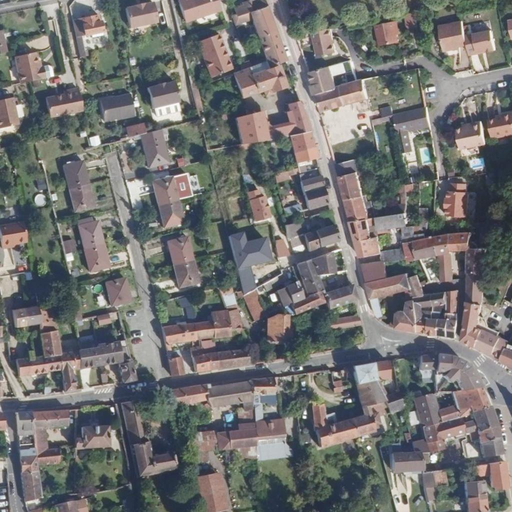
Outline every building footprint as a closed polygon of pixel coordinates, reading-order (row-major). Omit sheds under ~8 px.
[(220,9),(217,0),(177,0),(178,0),(185,21),(220,9)] [(266,7),(263,0),(254,0),(255,0),(254,0),(246,0),(242,1),(243,4),(234,7),(237,16),(266,7)] [(125,8),(129,28),(156,22),(152,2),(139,4),(140,5),(136,6),(136,5),(133,6),(133,7),(125,8)] [(236,13),(232,14),(235,23),(251,17),(258,36),(275,31),(266,7),(237,16),(236,13)] [(412,10),(402,12),(405,26),(415,24),(412,10)] [(97,14),(73,19),(81,55),(97,52),(96,48),(90,49),(87,32),(101,29),(97,14)] [(395,41),(394,33),(393,28),(396,27),(394,19),(372,23),(376,44),(395,41)] [(464,34),(461,19),(436,24),(441,50),(454,48),(453,46),(466,44),(464,34)] [(330,27),(313,30),(317,54),(335,51),(330,27)] [(466,44),(468,55),(476,53),(476,51),(483,50),(484,52),(494,50),(490,30),(464,34),(466,44)] [(269,66),(277,63),(285,60),(275,31),(258,36),(267,60),(269,66)] [(219,33),(198,40),(210,75),(231,68),(219,33)] [(19,82),(52,73),(50,64),(47,63),(42,64),(37,65),(35,57),(34,50),(13,55),(14,60),(19,82)] [(351,59),(344,61),(351,83),(357,81),(351,59)] [(267,60),(232,72),(242,96),(245,95),(264,89),(266,95),(272,94),(271,90),(285,85),(277,63),(269,66),(267,60)] [(344,61),(310,71),(316,93),(336,87),(333,74),(347,70),(344,61)] [(336,87),(316,93),(321,110),(368,98),(364,79),(357,81),(351,83),(336,87)] [(159,84),(148,87),(153,107),(180,102),(175,81),(165,83),(165,85),(159,86),(159,84)] [(81,110),(77,88),(63,91),(64,95),(62,95),(65,109),(49,114),(49,116),(81,110)] [(65,109),(62,95),(46,98),(49,114),(65,109)] [(130,95),(100,101),(104,120),(134,114),(130,95)] [(13,97),(0,99),(0,127),(0,128),(20,124),(13,97)] [(368,98),(344,104),(348,124),(372,118),(368,98)] [(301,110),(299,100),(287,103),(290,120),(262,127),(260,110),(236,116),(242,142),(288,134),(309,131),(310,130),(302,109),(301,110)] [(428,118),(426,106),(414,109),(415,113),(399,116),(400,124),(428,118)] [(503,117),(497,119),(488,120),(492,138),(511,134),(511,112),(502,114),(503,117)] [(486,142),(482,121),(468,124),(468,126),(463,127),(456,129),(460,148),(486,142)] [(143,123),(126,127),(128,135),(145,131),(143,123)] [(401,129),(398,129),(403,151),(408,150),(402,124),(400,124),(401,129)] [(159,129),(147,132),(140,134),(148,166),(168,161),(159,129)] [(313,145),(309,131),(288,134),(295,161),(317,157),(314,145),(313,145)] [(90,147),(99,144),(97,135),(88,137),(90,147)] [(82,159),(63,164),(74,209),(93,205),(82,159)] [(346,171),(356,170),(354,160),(344,162),(346,171)] [(290,177),(288,169),(275,173),(277,180),(290,177)] [(357,174),(339,178),(345,198),(362,195),(357,174)] [(171,176),(152,181),(163,226),(183,221),(171,176)] [(323,186),(321,176),(300,180),(303,191),(323,186)] [(128,189),(141,185),(139,177),(126,181),(128,189)] [(328,204),(323,186),(303,191),(307,208),(328,204)] [(468,191),(448,189),(447,197),(446,197),(446,206),(447,206),(447,214),(467,216),(468,191)] [(362,195),(345,198),(350,220),(368,217),(366,211),(362,195)] [(265,198),(250,202),(253,214),(268,210),(265,198)] [(300,203),(283,207),(285,213),(302,209),(300,203)] [(389,207),(366,211),(368,217),(375,216),(387,214),(390,214),(389,207)] [(406,211),(390,214),(392,224),(407,222),(406,211)] [(387,214),(375,216),(376,223),(377,222),(378,226),(389,225),(387,214)] [(92,220),(91,216),(76,219),(89,270),(109,266),(97,219),(94,220),(92,220)] [(368,217),(350,220),(360,256),(381,252),(377,235),(371,236),(369,224),(368,217)] [(25,238),(22,219),(0,222),(0,235),(2,245),(11,244),(11,240),(19,239),(25,238)] [(293,222),(283,226),(287,239),(298,235),(293,222)] [(301,233),(306,250),(337,240),(333,223),(301,233)] [(242,231),(226,235),(240,290),(242,297),(255,288),(250,267),(272,262),(266,235),(244,240),(242,231)] [(450,232),(433,236),(438,255),(451,253),(450,249),(450,232)] [(458,232),(450,232),(450,249),(458,249),(458,232)] [(471,232),(458,232),(458,249),(468,249),(468,246),(471,246),(471,232)] [(187,236),(167,240),(179,285),(198,281),(187,236)] [(438,255),(433,236),(414,240),(416,258),(421,258),(438,255)] [(284,238),(274,240),(277,257),(287,256),(284,238)] [(72,239),(62,241),(64,253),(74,251),(72,239)] [(416,258),(414,240),(403,243),(404,249),(406,257),(407,260),(416,258)] [(484,273),(487,247),(471,246),(468,246),(468,249),(467,272),(484,273)] [(387,251),(389,261),(406,257),(404,249),(397,250),(397,249),(387,251)] [(331,250),(311,257),(316,274),(317,274),(334,272),(331,250)] [(451,253),(438,255),(439,267),(451,266),(451,253)] [(311,257),(296,262),(301,278),(307,295),(323,290),(317,274),(316,274),(311,257)] [(431,281),(421,258),(417,258),(426,282),(431,281)] [(385,261),(362,263),(367,282),(387,277),(385,261)] [(296,262),(290,264),(297,280),(301,278),(296,262)] [(451,266),(439,267),(440,281),(452,280),(451,266)] [(387,277),(367,282),(372,298),(407,290),(412,289),(408,276),(407,272),(387,277)] [(483,287),(484,273),(467,272),(466,310),(462,339),(492,353),(500,337),(498,336),(500,332),(489,327),(487,320),(479,317),(483,287)] [(332,274),(332,283),(344,283),(344,274),(332,274)] [(412,289),(407,290),(408,300),(417,299),(417,296),(424,295),(417,274),(408,276),(412,289)] [(124,276),(104,281),(110,304),(129,299),(124,276)] [(304,297),(297,280),(284,285),(285,286),(291,303),(304,297)] [(351,283),(338,288),(343,305),(354,301),(357,300),(351,283)] [(236,303),(230,284),(218,288),(224,306),(236,303)] [(291,303),(285,286),(277,289),(284,307),(290,304),(291,303)] [(267,314),(255,288),(242,297),(254,320),(267,314)] [(338,288),(324,293),(323,293),(325,301),(328,309),(343,305),(338,288)] [(458,289),(446,291),(446,304),(446,313),(458,312),(458,289)] [(308,296),(304,297),(291,303),(290,304),(292,309),(294,313),(325,301),(323,293),(324,293),(323,290),(307,295),(308,296)] [(446,291),(432,293),(433,305),(446,304),(446,291)] [(417,296),(417,299),(417,305),(433,305),(432,293),(417,296)] [(376,318),(384,316),(379,298),(371,300),(376,318)] [(397,312),(396,326),(418,330),(418,318),(418,310),(417,305),(417,299),(408,300),(407,310),(401,309),(397,312)] [(194,320),(190,300),(184,301),(188,321),(194,320)] [(49,303),(36,305),(39,323),(40,331),(53,330),(52,324),(49,303)] [(234,304),(225,306),(226,310),(228,328),(242,326),(234,304)] [(39,323),(36,305),(13,308),(15,325),(39,323)] [(117,310),(112,311),(115,326),(121,325),(117,310)] [(211,318),(194,320),(191,321),(195,338),(229,332),(228,328),(226,310),(210,312),(211,318)] [(418,318),(418,330),(427,332),(429,319),(433,319),(433,315),(433,310),(423,310),(418,310),(418,318)] [(107,312),(97,314),(99,322),(110,320),(107,312)] [(335,328),(360,324),(357,314),(322,319),(335,328)] [(429,319),(427,332),(437,334),(438,316),(433,315),(433,319),(429,319)] [(88,316),(75,319),(81,349),(94,346),(88,316)] [(285,329),(286,316),(276,316),(267,318),(267,341),(288,341),(288,329),(285,329)] [(438,316),(437,334),(455,336),(458,318),(449,319),(449,317),(438,316)] [(191,321),(161,326),(165,343),(195,338),(191,321)] [(58,353),(55,329),(53,330),(40,331),(38,332),(41,354),(34,355),(33,348),(27,349),(28,355),(31,373),(47,371),(46,370),(60,368),(58,353)] [(94,334),(96,343),(111,341),(109,331),(94,334)] [(509,341),(500,337),(492,353),(501,357),(506,347),(509,341)] [(203,353),(215,352),(213,339),(200,341),(201,345),(203,353)] [(81,349),(62,353),(58,353),(60,368),(63,391),(74,389),(71,368),(118,360),(122,382),(135,380),(126,345),(118,346),(117,340),(111,341),(96,343),(96,345),(94,346),(81,349)] [(195,371),(248,363),(246,347),(215,352),(203,353),(201,345),(189,347),(191,356),(192,356),(195,371)] [(511,349),(506,347),(501,357),(500,360),(511,364),(511,349)] [(434,354),(419,355),(418,370),(433,369),(434,354)] [(450,356),(434,354),(433,369),(433,382),(436,393),(452,391),(479,388),(466,363),(450,356)] [(28,355),(14,357),(19,375),(31,373),(28,355)] [(179,356),(168,358),(172,375),(183,373),(179,356)] [(372,362),(374,380),(388,377),(386,360),(372,362)] [(349,365),(354,383),(374,380),(372,362),(349,365)] [(108,372),(99,374),(103,384),(111,382),(108,372)] [(249,379),(249,380),(250,396),(258,395),(258,404),(273,403),(272,394),(273,394),(271,376),(249,379)] [(249,380),(217,386),(221,405),(251,401),(249,380)] [(341,380),(332,381),(333,392),(342,392),(341,380)] [(374,380),(354,383),(361,407),(366,406),(384,401),(382,398),(374,380)] [(170,390),(171,394),(173,405),(206,399),(206,396),(209,396),(207,384),(170,390)] [(488,408),(479,388),(452,391),(454,405),(436,410),(432,397),(430,395),(413,399),(420,427),(459,417),(472,413),(488,408)] [(399,391),(382,398),(384,401),(390,413),(402,408),(399,391)] [(151,455),(138,399),(120,403),(137,476),(176,468),(172,451),(151,455)] [(314,431),(318,446),(354,436),(350,420),(326,426),(325,416),(322,403),(310,405),(313,431),(314,431)] [(350,420),(354,436),(373,430),(372,426),(378,424),(375,413),(369,415),(366,406),(361,407),(363,416),(350,420)] [(492,418),(488,408),(472,413),(459,417),(463,432),(468,431),(475,430),(475,428),(481,427),(480,421),(492,418)] [(66,425),(66,409),(30,411),(32,426),(45,426),(45,427),(66,425)] [(32,426),(30,411),(16,412),(18,431),(32,430),(32,426)] [(375,413),(378,424),(386,422),(382,411),(375,413)] [(420,427),(426,452),(443,449),(442,442),(441,438),(463,433),(463,432),(459,417),(420,427)] [(495,426),(492,418),(480,421),(481,427),(475,428),(475,430),(468,431),(470,441),(478,439),(479,443),(497,437),(495,426)] [(47,449),(45,427),(45,426),(32,426),(32,430),(35,450),(47,449)] [(107,446),(106,426),(81,426),(81,438),(74,438),(74,447),(107,446)] [(240,430),(215,433),(217,449),(254,445),(253,429),(240,430)] [(188,452),(217,449),(215,433),(215,430),(184,433),(188,452)] [(441,438),(442,442),(464,436),(463,433),(441,438)] [(254,445),(255,450),(283,447),(282,435),(254,437),(254,445)] [(502,461),(497,437),(479,443),(479,445),(482,457),(483,463),(501,461),(502,461)] [(378,442),(379,447),(395,443),(395,438),(378,442)] [(479,445),(471,447),(470,447),(473,458),(476,458),(482,457),(479,445)] [(57,448),(47,449),(35,450),(36,455),(37,464),(58,462),(57,448)] [(419,452),(412,453),(400,453),(403,471),(422,470),(419,452)] [(21,473),(38,471),(37,464),(36,455),(20,457),(21,473)] [(502,461),(501,461),(483,463),(473,465),(475,476),(487,475),(490,487),(492,486),(493,490),(504,489),(507,488),(502,461)] [(430,471),(432,486),(444,485),(442,469),(430,471)] [(25,501),(41,495),(38,471),(21,473),(25,501)] [(218,472),(193,477),(199,511),(208,511),(225,509),(218,472)] [(463,482),(465,499),(483,497),(481,481),(463,482)] [(424,487),(426,503),(435,502),(432,486),(424,487)] [(465,499),(466,511),(483,511),(485,511),(483,497),(465,499)] [(55,511),(75,511),(73,500),(53,504),(55,511)] [(407,511),(407,502),(397,503),(397,511),(407,511)]
